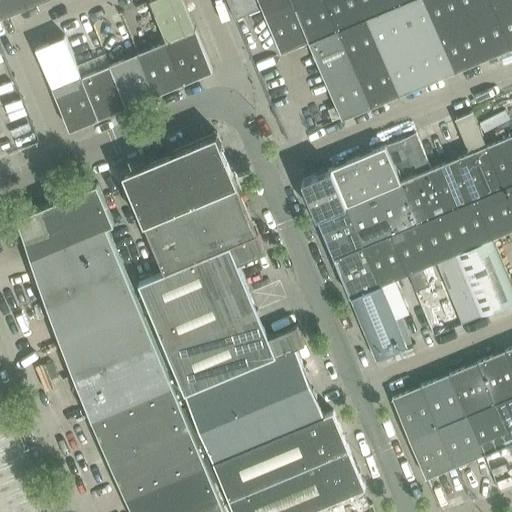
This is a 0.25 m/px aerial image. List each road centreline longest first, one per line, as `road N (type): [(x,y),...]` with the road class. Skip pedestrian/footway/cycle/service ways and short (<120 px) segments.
road 1 (unclassified): [(274,178),(511,79)]
road 2 (unclassified): [(84,511),(0,299)]
road 3 (unclassified): [(360,389),(274,178)]
road 4 (unclassified): [(97,0),(18,33),(69,163)]
road 5 (unclassified): [(69,163),(239,92)]
road 6 (unclassified): [(511,325),(360,389)]
road 7 (unclassified): [(409,511),(360,389)]
